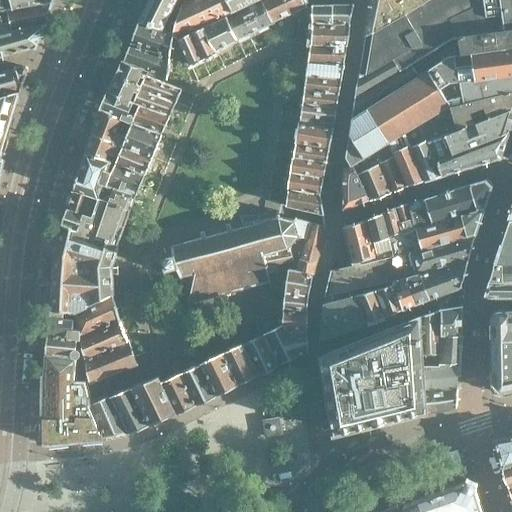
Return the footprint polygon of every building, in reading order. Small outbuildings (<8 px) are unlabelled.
[(0,0),(0,9),(51,1),(51,0),(0,0)] [(204,26),(226,15),(237,10),(249,4),(256,0),(194,0),(182,6),(173,33),(162,29),(140,20),(139,21),(132,41),(171,55),(173,36),(178,39),(190,33),(204,26)] [(150,0),(141,19),(140,20),(162,29),(175,0),(150,0)] [(273,22),(262,0),(256,0),(249,4),(261,28),(273,22)] [(307,7),(303,0),(262,0),(273,22),(307,7)] [(403,67),(423,55),(454,36),(511,28),(511,0),(423,0),(365,36),(358,76),(354,97),(351,118),(412,81),(403,67)] [(372,0),(365,36),(423,0),(372,0)] [(0,34),(44,24),(51,1),(0,9),(0,34)] [(261,28),(249,4),(237,10),(248,34),(261,28)] [(349,24),(353,4),(312,5),(313,22),(312,22),(349,24)] [(248,34),(237,10),(226,15),(237,40),(248,34)] [(237,40),(226,15),(204,26),(216,52),(237,40)] [(346,43),(349,24),(312,22),(310,43),(346,43)] [(37,44),(40,35),(41,33),(40,33),(43,26),(44,24),(0,34),(0,55),(35,46),(37,47),(37,45),(37,44)] [(216,52),(204,26),(190,33),(203,59),(216,52)] [(438,65),(511,48),(511,28),(454,36),(423,55),(432,68),(438,65)] [(203,59),(190,33),(178,39),(190,65),(203,59)] [(168,78),(171,55),(132,41),(124,61),(160,75),(168,78)] [(343,62),(346,43),(310,43),(307,60),(308,60),(343,62)] [(423,123),(446,109),(442,92),(511,74),(511,48),(438,65),(432,68),(412,81),(351,118),(350,125),(351,125),(350,129),(349,129),(346,156),(351,164),(355,162),(375,150),(391,141),(407,184),(425,179),(407,132),(423,123)] [(130,113),(141,89),(147,91),(153,78),(158,80),(160,75),(124,61),(122,60),(122,61),(120,65),(109,91),(103,103),(101,109),(133,121),(136,115),(130,113)] [(340,78),(343,62),(308,60),(306,75),(340,78)] [(21,89),(22,87),(23,82),(24,82),(26,74),(27,71),(22,66),(0,72),(0,95),(21,90),(21,89)] [(446,109),(511,91),(511,74),(442,92),(446,109)] [(338,93),(340,78),(306,75),(304,89),(338,93)] [(169,115),(181,89),(158,80),(153,78),(147,91),(141,104),(169,115)] [(336,107),(338,93),(304,89),(302,102),(336,107)] [(9,133),(9,131),(14,114),(14,113),(15,112),(15,111),(15,110),(20,93),(21,92),(21,90),(0,95),(0,155),(2,155),(2,154),(6,141),(9,133)] [(430,143),(511,109),(511,91),(446,109),(423,123),(430,143)] [(333,127),(334,122),(336,107),(302,102),(299,122),(298,122),(295,141),(295,142),(328,148),(331,134),(333,127)] [(162,133),(169,115),(141,104),(136,115),(133,121),(162,133)] [(162,133),(133,121),(101,109),(93,134),(152,157),(162,133)] [(502,153),(511,116),(511,109),(430,143),(442,174),(443,174),(446,173),(457,170),(456,169),(460,168),(471,165),(497,158),(502,153)] [(442,174),(430,143),(423,123),(407,132),(425,179),(438,175),(439,175),(441,174),(442,174)] [(145,173),(150,161),(152,157),(93,134),(87,150),(110,159),(114,149),(125,153),(121,163),(145,173)] [(407,184),(391,141),(375,150),(390,191),(407,184)] [(326,162),(328,148),(295,142),(292,156),(326,162)] [(106,170),(110,159),(87,150),(82,166),(83,167),(83,166),(88,168),(86,173),(106,181),(111,172),(106,170)] [(390,191),(375,150),(355,162),(369,199),(390,191)] [(323,176),(326,162),(292,156),(287,188),(320,194),(323,179),(323,178),(323,177),(324,177),(324,176),(323,176)] [(369,199),(355,162),(351,164),(344,168),(342,179),(343,207),(343,208),(358,203),(369,199)] [(136,193),(145,173),(121,163),(117,174),(111,172),(106,181),(136,193)] [(111,265),(118,244),(136,193),(106,181),(86,173),(82,172),(82,171),(80,170),(80,172),(81,172),(79,176),(78,176),(74,190),(67,209),(62,225),(54,252),(53,278),(51,309),(49,328),(50,328),(49,332),(84,335),(86,308),(112,294),(111,265)] [(483,207),(491,186),(490,185),(489,185),(485,181),(486,181),(486,180),(485,180),(484,180),(484,181),(468,185),(450,191),(414,202),(414,203),(410,204),(410,203),(408,204),(416,228),(483,207)] [(323,214),(320,194),(287,188),(285,204),(323,214)] [(422,246),(416,228),(408,204),(396,208),(368,219),(343,227),(353,265),(422,246)] [(475,232),(483,207),(416,228),(422,246),(475,232)] [(292,260),(290,250),(289,247),(298,237),(301,238),(301,237),(304,238),(307,221),(296,219),(295,218),(293,220),(280,217),(279,214),(279,213),(277,212),(240,215),(241,219),(200,233),(201,238),(164,248),(165,253),(163,254),(166,268),(168,276),(176,274),(178,281),(182,280),(188,303),(269,282),(265,267),(292,260)] [(511,219),(510,220),(501,247),(496,263),(511,263),(511,219)] [(316,263),(325,227),(323,225),(307,221),(304,238),(306,238),(299,259),(298,270),(313,272),(315,263),(316,263)] [(420,272),(468,260),(475,234),(475,232),(422,246),(353,265),(331,270),(325,296),(327,296),(336,294),(355,289),(390,280),(406,276),(420,272)] [(461,284),(468,260),(420,272),(429,298),(458,287),(461,284)] [(511,263),(496,263),(487,293),(490,296),(497,296),(511,296),(511,263)] [(308,293),(313,274),(313,272),(298,270),(289,269),(283,307),(306,309),(308,293)] [(429,298),(420,272),(406,276),(417,303),(429,298)] [(417,303),(406,276),(390,280),(391,282),(402,309),(417,303)] [(402,309),(391,282),(374,288),(385,316),(402,309)] [(385,316),(374,288),(357,294),(355,289),(336,294),(337,298),(329,301),(327,296),(325,296),(324,300),(325,303),(321,337),(321,338),(339,332),(340,332),(344,330),(369,322),(369,323),(377,320),(377,319),(385,316)] [(120,320),(115,303),(112,294),(86,308),(84,335),(120,320)] [(421,386),(420,366),(437,366),(437,361),(437,335),(459,335),(460,310),(460,309),(460,308),(459,308),(458,307),(457,306),(441,309),(419,316),(322,355),(322,356),(325,376),(314,378),(323,429),(334,428),(334,429),(336,430),(337,431),(338,431),(340,432),(341,431),(422,411),(421,410),(421,386)] [(305,324),(306,309),(283,307),(282,323),(287,332),(305,330),(305,324)] [(511,309),(510,309),(499,309),(499,310),(497,310),(495,310),(494,311),(493,312),(491,314),(491,315),(490,316),(490,317),(490,319),(490,320),(489,320),(489,325),(490,325),(490,332),(490,337),(491,368),(490,368),(490,373),(491,373),(491,380),(491,385),(492,384),(492,386),(493,387),(494,389),(495,391),(497,392),(499,393),(500,393),(502,393),(502,394),(507,393),(507,392),(511,391),(511,309)] [(127,340),(120,320),(84,335),(82,357),(86,357),(127,340)] [(306,352),(305,330),(287,332),(282,323),(262,334),(263,334),(277,364),(306,352)] [(82,357),(84,335),(49,332),(47,348),(47,352),(46,352),(46,353),(48,353),(77,356),(82,357)] [(277,364),(263,334),(242,344),(257,374),(258,374),(277,365),(277,364)] [(459,361),(459,335),(437,335),(437,361),(459,361)] [(137,364),(134,358),(127,340),(86,357),(91,382),(137,364)] [(257,374),(242,344),(222,353),(237,384),(257,374)] [(91,404),(86,381),(75,381),(77,356),(48,353),(46,376),(44,376),(44,384),(44,390),(43,395),(44,395),(44,401),(43,401),(43,406),(44,406),(44,412),(43,412),(43,420),(45,420),(46,443),(70,441),(70,439),(71,439),(71,440),(78,439),(78,438),(79,438),(80,440),(103,437),(103,436),(91,404)] [(237,384),(222,353),(200,363),(215,394),(237,384)] [(457,402),(459,361),(437,361),(437,366),(420,366),(421,386),(421,410),(426,410),(426,411),(436,409),(452,406),(454,406),(455,405),(456,404),(457,403),(457,402)] [(215,394),(200,363),(181,372),(195,403),(215,394)] [(195,403),(181,372),(165,379),(162,381),(159,375),(141,382),(140,379),(133,382),(134,385),(131,387),(148,424),(165,417),(168,417),(175,413),(176,412),(177,411),(195,403)] [(148,424),(131,387),(111,395),(127,433),(148,424)] [(127,433),(111,395),(91,404),(103,436),(127,433)] [(281,433),(279,418),(264,421),(267,436),(281,433)] [(511,449),(511,436),(495,440),(498,451),(498,452),(499,453),(511,449)] [(511,449),(499,453),(498,454),(498,455),(502,466),(501,466),(502,469),(503,468),(506,479),(505,479),(506,480),(508,485),(507,485),(508,487),(511,497),(511,499),(511,498),(511,449)] [(453,464),(448,452),(432,458),(436,470),(453,464)] [(406,481),(421,476),(416,463),(401,468),(406,481)] [(481,511),(480,509),(481,509),(480,507),(481,507),(481,504),(479,505),(479,503),(478,503),(476,496),(476,495),(476,493),(477,493),(475,489),(476,489),(475,488),(476,486),(465,481),(464,483),(463,483),(456,485),(457,486),(455,487),(447,490),(447,489),(445,490),(445,489),(443,490),(443,491),(441,492),(434,495),(434,494),(432,495),(431,494),(429,494),(429,495),(427,496),(428,497),(420,499),(418,499),(418,498),(412,500),(412,501),(412,502),(406,504),(404,504),(406,511),(481,511)]
